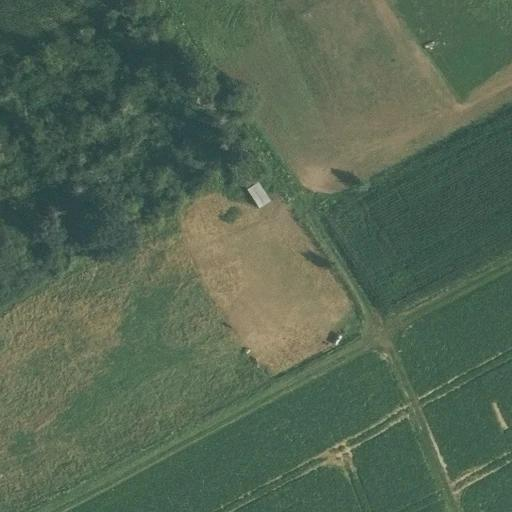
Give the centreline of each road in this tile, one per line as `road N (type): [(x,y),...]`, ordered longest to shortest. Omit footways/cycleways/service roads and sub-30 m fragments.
road 1 (track): [(455,511),(386,336),(56,511)]
road 2 (track): [(155,0),(386,336),(511,263)]
